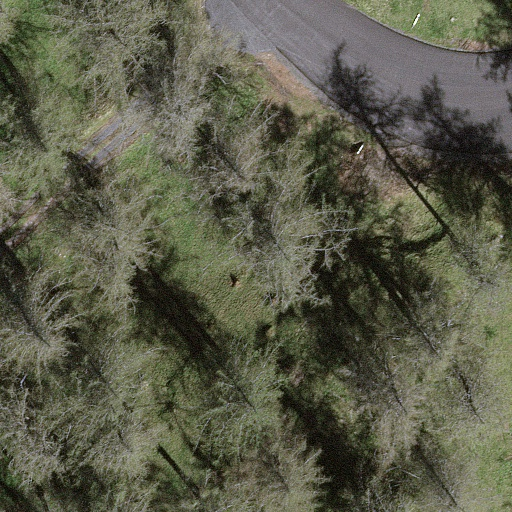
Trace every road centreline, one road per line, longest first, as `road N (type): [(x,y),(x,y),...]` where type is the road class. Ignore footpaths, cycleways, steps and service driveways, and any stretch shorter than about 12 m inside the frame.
road 1 (track): [(265,0),(0,246)]
road 2 (tertiary): [(282,0),(409,77),(471,97),(511,96)]
